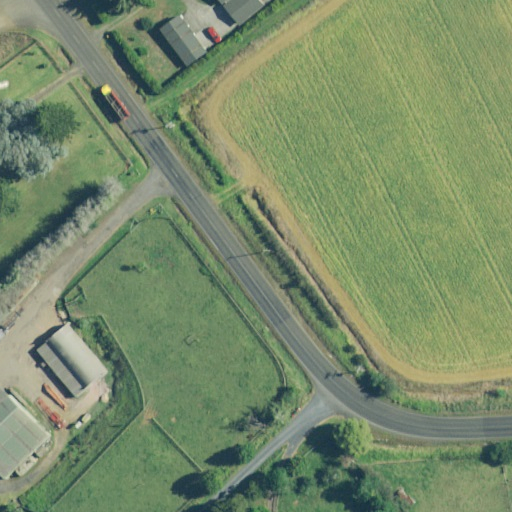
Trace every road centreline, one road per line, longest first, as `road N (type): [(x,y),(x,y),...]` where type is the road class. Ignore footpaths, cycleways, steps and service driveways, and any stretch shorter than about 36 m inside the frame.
road 1 (unclassified): [(511,426),(405,424),(360,404),(325,375),(45,0)]
road 2 (unknown): [(325,375),(192,511)]
